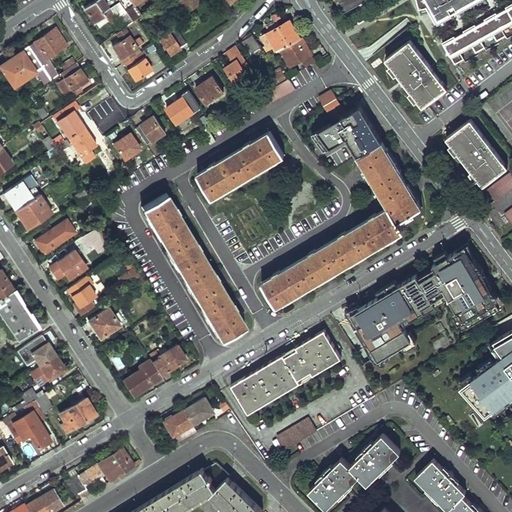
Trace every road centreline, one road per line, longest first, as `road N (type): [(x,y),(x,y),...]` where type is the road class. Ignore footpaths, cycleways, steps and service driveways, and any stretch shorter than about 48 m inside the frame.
road 1 (residential): [(127,417),(469,215)]
road 2 (tertiary): [(469,215),(306,0)]
road 3 (residential): [(0,226),(127,417)]
road 4 (residential): [(301,511),(227,440),(208,440),(160,468)]
road 5 (residential): [(125,99),(233,33),(263,0)]
road 6 (residential): [(0,494),(127,417)]
